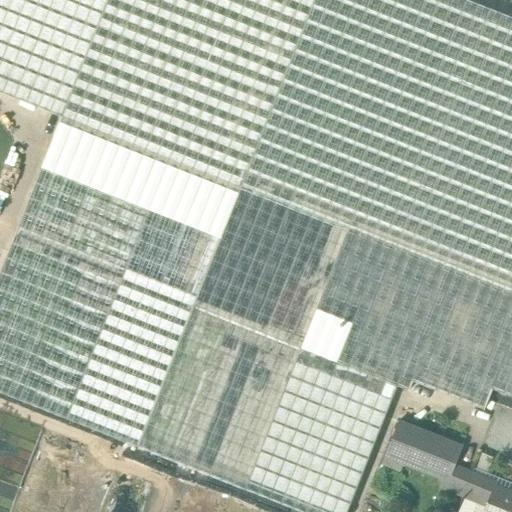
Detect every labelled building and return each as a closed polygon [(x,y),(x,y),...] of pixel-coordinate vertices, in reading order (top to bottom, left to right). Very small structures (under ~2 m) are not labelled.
[(511,17),(468,0),(0,0),(0,91),(62,116),(0,272),(0,392),(139,447),(242,187),(347,229),(409,253),(511,293),(511,17)] [(347,229),(242,187),(139,447),(244,488),(301,343),(347,229)] [(347,229),(301,343),(364,367),(366,362),(409,253),(347,229)] [(511,293),(409,253),(366,362),(411,379),(484,408),(493,387),(511,394),(511,293)] [(408,388),(411,379),(366,362),(364,367),(301,343),(244,488),(304,511),(346,511),(397,384),(408,388)] [(462,446),(399,420),(386,456),(443,479),(439,487),(449,490),(459,466),(454,464),(462,446)] [(471,471),(459,466),(449,490),(461,495),(471,471)] [(486,477),(471,471),(461,495),(476,501),(486,477)] [(511,511),(511,493),(495,486),(497,482),(486,477),(476,501),(486,505),(483,511),(511,511)]
